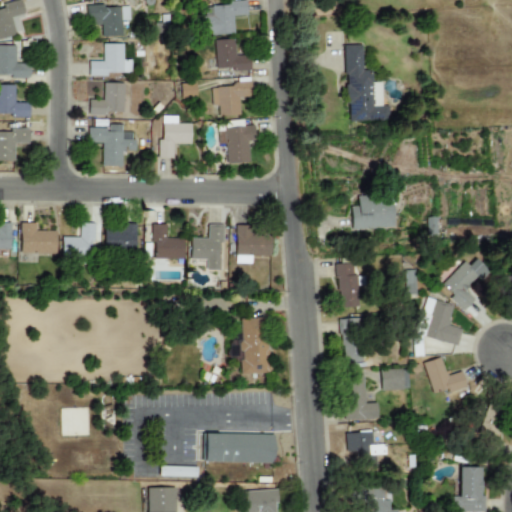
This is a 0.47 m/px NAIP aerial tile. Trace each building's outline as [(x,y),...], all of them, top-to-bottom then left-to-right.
[(205,9),(228,8),(228,0),(245,0),(246,15),(233,16),(234,34),(199,37),(198,17),(205,17),(205,9)] [(0,38),(21,33),(17,20),(24,19),(19,1),(0,5),(0,38)] [(120,36),(119,20),(127,20),(127,6),(84,7),(85,25),(99,25),(100,37),(120,36)] [(233,39),(213,40),(214,71),(249,69),(248,55),(234,56),(233,39)] [(121,43),(100,44),(101,61),(86,61),(87,75),(129,74),(129,60),(121,60),(121,43)] [(0,79),(28,79),(28,63),(17,63),(17,45),(0,45),(0,79)] [(384,121),(384,102),(378,103),(378,83),(369,83),(369,71),(359,71),(359,45),(343,45),(344,121),(384,121)] [(86,100),(86,113),(121,114),(122,83),(101,83),(100,100),(86,100)] [(128,84),(130,115),(142,115),(140,84),(128,84)] [(238,115),(237,98),(250,97),(249,84),(208,86),(209,106),(216,106),(216,116),(238,115)] [(0,116),(27,116),(27,103),(13,103),(12,85),(0,85),(0,116)] [(189,122),(159,122),(158,158),(171,158),(171,144),(189,144),(189,122)] [(120,167),(120,151),(132,151),(133,132),(120,132),(120,125),(107,124),(107,128),(85,127),(85,143),(100,143),(99,166),(120,167)] [(247,142),(253,141),(252,127),(216,128),(216,144),(224,144),(224,164),(248,163),(247,142)] [(26,130),(0,130),(0,161),(12,161),(12,144),(27,144),(26,130)] [(349,229),(391,228),(390,199),(355,200),(355,206),(348,207),(349,229)] [(18,254),(54,253),(53,231),(33,231),(33,223),(17,223),(18,254)] [(77,238),(59,237),(59,260),(88,260),(88,242),(92,242),(92,224),(77,223),(77,238)] [(102,229),(102,250),(133,251),(134,224),(120,223),(120,230),(102,229)] [(164,224),(150,224),(149,259),(180,260),(181,239),(163,238),(164,224)] [(188,239),(188,260),(204,260),(204,266),(219,266),(220,225),(205,225),(205,239),(188,239)] [(249,264),(249,256),(268,256),(269,234),(248,233),(248,225),(233,225),(232,263),(249,264)] [(0,226),(0,250),(8,250),(8,226),(0,226)] [(484,270),(473,259),(467,266),(462,261),(438,287),(463,310),(472,299),(464,292),(484,270)] [(333,264),(336,307),(356,306),(353,263),(333,264)] [(423,338),(454,346),(459,325),(447,322),(451,306),(432,301),(423,338)] [(259,317),(236,318),(239,375),(267,373),(266,342),(261,342),(259,317)] [(420,363),(430,393),(445,388),(446,393),(464,388),(459,372),(444,376),(438,357),(420,363)] [(406,390),(405,369),(377,369),(378,390),(406,390)] [(374,419),(374,403),(362,403),(362,374),(342,375),(343,420),(374,419)] [(343,433),(344,452),(357,452),(358,466),(374,465),(374,455),(383,454),(382,444),(370,445),(370,432),(343,433)] [(272,434),(223,434),(223,463),(271,463),(272,434)] [(172,511),(173,488),(145,488),(144,511),(172,511)] [(273,511),(273,490),(241,491),(241,511),(273,511)] [(395,511),(388,511),(388,490),(359,490),(359,496),(350,496),(351,511),(363,511),(395,511)]
